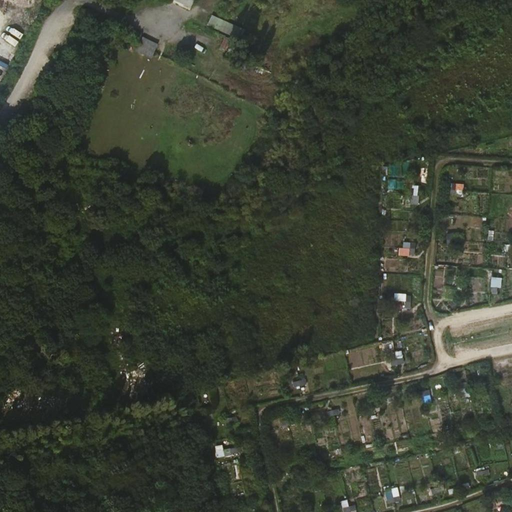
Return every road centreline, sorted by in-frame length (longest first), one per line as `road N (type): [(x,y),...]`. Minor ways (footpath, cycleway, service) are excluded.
road 1 (track): [(444,362),(429,375),(261,413),(276,511)]
road 2 (track): [(440,324),(423,298),(432,171),(444,159),(511,166)]
road 3 (track): [(511,309),(440,324),(436,336),(444,362),(511,349)]
